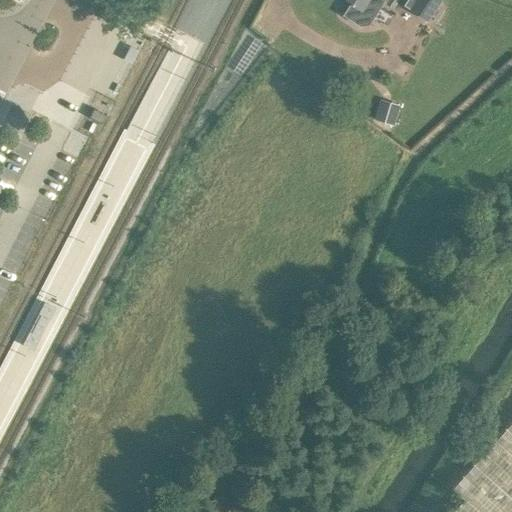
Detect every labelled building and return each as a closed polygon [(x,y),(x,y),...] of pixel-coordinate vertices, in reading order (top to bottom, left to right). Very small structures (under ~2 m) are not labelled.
[(441,2),(438,0),(343,0),(350,4),(342,16),(359,26),(368,25),(380,6),(383,0),(407,0),(404,6),(429,21),(441,2)] [(400,106),(381,100),(375,120),(394,126),(400,106)] [(106,115),(94,109),(89,118),(99,123),(101,124),(106,116),(106,115)] [(47,304),(24,347),(33,351),(55,308),(47,304)] [(511,511),(511,421),(452,488),(453,489),(464,499),(452,511),(511,511)] [(229,511),(236,503),(221,491),(212,502),(223,511),(229,511)]
